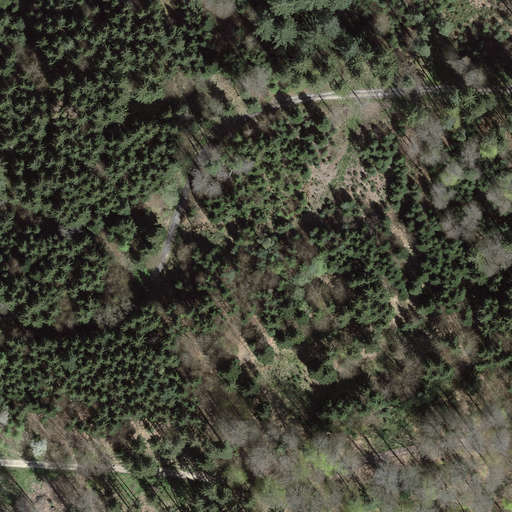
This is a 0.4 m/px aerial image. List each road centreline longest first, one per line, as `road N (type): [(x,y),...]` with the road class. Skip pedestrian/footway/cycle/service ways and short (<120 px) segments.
road 1 (track): [(0,310),(34,325),(78,329),(131,309),(152,285),(198,160),(217,133),(250,113),(349,91),(511,82)]
road 2 (track): [(511,451),(243,474),(0,460)]
